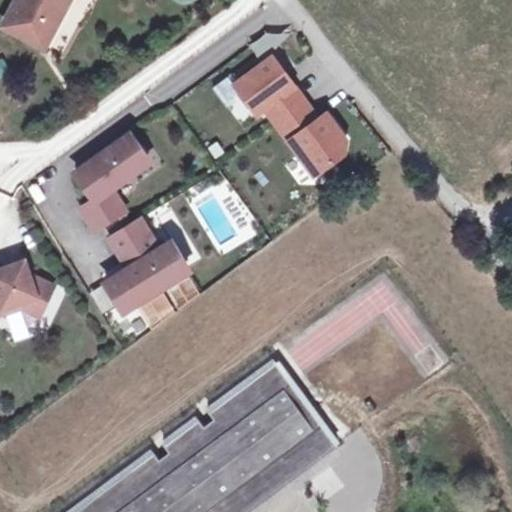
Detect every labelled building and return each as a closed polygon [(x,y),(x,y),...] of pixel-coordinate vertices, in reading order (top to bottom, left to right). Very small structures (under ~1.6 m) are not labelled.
[(18,0),(5,25),(44,45),(67,0),(18,0)] [(346,139),(326,113),(319,119),(303,98),(272,56),(235,84),(242,93),(256,112),(264,106),(274,120),(314,173),(343,151),(346,139)] [(214,86),(227,104),(242,93),(235,84),(229,75),(214,86)] [(95,231),(126,211),(114,190),(131,178),(129,175),(145,163),(126,137),(76,173),(93,198),(81,207),(95,231)] [(152,211),(158,227),(175,220),(169,204),(152,211)] [(156,243),(140,219),(110,237),(125,261),(127,260),(132,267),(106,283),(123,310),(184,272),(168,245),(157,251),(153,244),(156,243)] [(0,312),(3,312),(2,307),(20,300),(21,305),(39,314),(53,285),(35,276),(31,278),(24,260),(4,267),(0,268),(0,312)] [(180,511),(180,510),(191,501),(188,497),(220,473),(223,477),(234,469),(259,502),(338,444),(276,364),(210,412),(215,419),(205,426),(200,420),(165,445),(170,452),(160,459),(155,452),(72,511),(180,511)] [(180,511),(245,511),(259,502),(234,469),(223,477),(220,473),(188,497),(191,501),(180,510),(180,511)]
